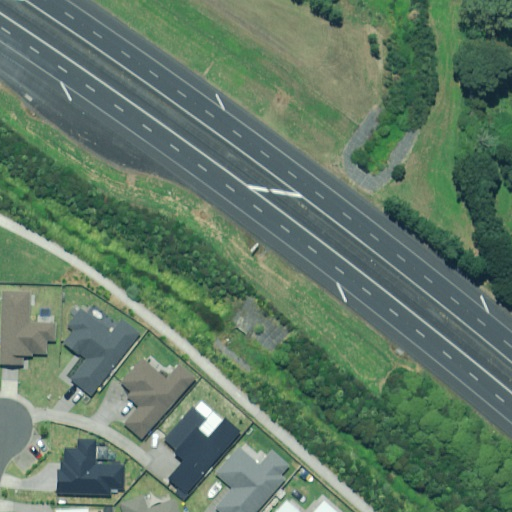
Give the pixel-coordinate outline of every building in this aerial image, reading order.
[(1,291),(0,341),(0,365),(23,366),(23,355),(44,355),(45,341),(54,341),(55,323),(28,323),(29,292),(1,291)] [(69,380),(89,396),(138,334),(121,320),(111,333),(81,309),(68,326),(73,331),(63,343),(85,360),(69,380)] [(124,424),(142,439),(194,378),(178,364),(165,380),(142,360),(122,383),(132,391),(126,397),(138,407),(124,424)] [(168,479),(186,495),(240,432),(224,419),(222,421),(201,403),(195,410),(192,407),(164,440),(177,450),(174,454),(182,462),(168,479)] [(57,471),(57,494),(110,495),(110,489),(123,489),(124,467),(95,466),(96,441),(77,441),(77,449),(65,449),(64,462),(60,462),(60,471),(57,471)] [(255,511),(283,480),(278,475),(287,465),(270,452),(259,465),(239,447),(216,475),(232,489),(216,508),(221,511),(255,511)] [(143,496),(120,504),(122,511),(177,511),(174,500),(148,509),(143,496)] [(335,511),(324,502),(314,511),(295,511),(285,503),(277,511),(335,511)]
